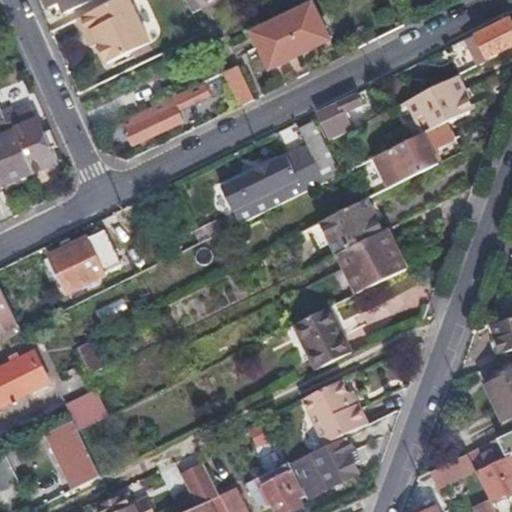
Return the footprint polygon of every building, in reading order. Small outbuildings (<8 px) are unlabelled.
[(46,0),(50,7),(60,2),(65,10),(86,0),(46,0)] [(128,0),(114,0),(76,18),(84,34),(91,31),(107,63),(149,42),(128,0)] [(185,0),(193,16),(225,0),(185,0)] [(330,39),(312,3),(252,31),(269,68),(330,39)] [(468,38),(481,67),(511,51),(511,17),(511,16),(468,38)] [(239,106),(253,99),(236,65),(223,72),(239,106)] [(464,97),(455,79),(416,99),(409,102),(424,134),(448,122),(475,109),(469,95),(464,97)] [(196,85),(122,120),(133,145),(179,123),(174,110),(201,97),(196,85)] [(331,132),(337,129),(348,123),(344,113),(360,104),(357,95),(338,104),(339,106),(323,115),(331,132)] [(51,149),(57,146),(51,132),(45,135),(33,107),(18,114),(15,108),(2,113),(5,121),(9,119),(34,175),(58,165),(51,149)] [(0,186),(1,190),(34,175),(9,119),(5,121),(2,113),(0,109),(0,134),(2,141),(0,141),(0,186)] [(448,122),(424,134),(370,160),(386,190),(463,152),(448,122)] [(325,182),(340,174),(313,123),(299,129),(307,145),(325,182)] [(334,138),(340,135),(337,129),(331,132),(334,138)] [(239,223),(325,182),(307,145),(223,187),(239,223)] [(366,201),(313,226),(328,257),(337,253),(381,231),(368,205),(366,201)] [(407,269),(386,228),(381,231),(337,253),(358,293),(407,269)] [(71,294),(107,276),(98,257),(89,239),(72,248),(52,257),(71,294)] [(98,257),(107,276),(119,271),(111,252),(98,257)] [(0,340),(21,330),(0,287),(0,326),(2,330),(0,330),(0,340)] [(102,319),(128,308),(123,298),(98,308),(102,319)] [(330,307),(294,324),(318,372),(354,355),(330,307)] [(511,316),(489,323),(482,326),(491,352),(511,346),(511,316)] [(91,371),(109,364),(99,339),(81,346),(91,371)] [(28,353),(0,366),(0,404),(43,384),(28,353)] [(511,421),(511,372),(487,384),(506,425),(511,421)] [(339,439),(371,424),(359,401),(354,403),(343,381),(304,401),(326,445),(339,439)] [(77,430),(72,420),(43,434),(71,493),(100,478),(77,430)] [(511,434),(499,441),(505,455),(511,452),(511,434)] [(351,462),(339,439),(326,445),(289,463),(305,495),(350,475),(345,465),(351,462)] [(23,461),(17,446),(5,452),(12,467),(23,461)] [(468,455),(430,472),(438,488),(476,471),(468,455)] [(491,501),(511,490),(511,456),(494,465),(489,456),(482,459),(486,468),(477,472),(491,501)] [(305,495),(289,463),(251,482),(261,504),(274,498),(280,511),(290,511),(302,507),(298,498),(305,495)] [(251,511),(240,487),(223,495),(231,511),(251,511)] [(155,511),(148,498),(134,504),(128,493),(94,509),(95,511),(155,511)] [(231,511),(223,495),(221,497),(210,502),(189,511),(231,511)] [(475,511),(496,511),(491,501),(474,509),(475,511)]
